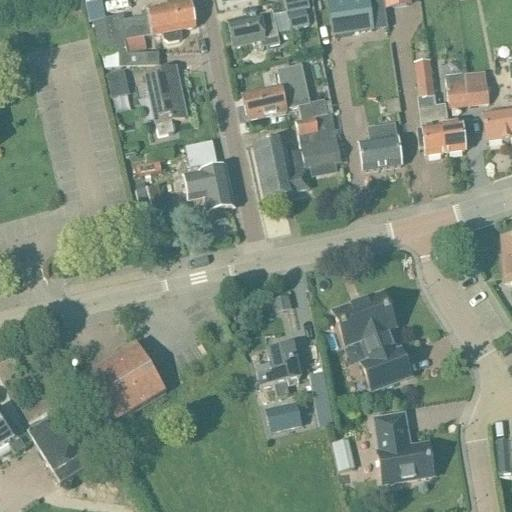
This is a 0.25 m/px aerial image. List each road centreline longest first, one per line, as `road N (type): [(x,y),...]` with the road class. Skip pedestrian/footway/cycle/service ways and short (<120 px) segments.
road 1 (residential): [(259,264),(201,0)]
road 2 (unclassified): [(0,320),(259,264)]
road 3 (residential): [(502,396),(444,287),(425,227)]
road 4 (unclassified): [(259,264),(425,227)]
road 5 (residential): [(502,396),(472,429),(484,511)]
